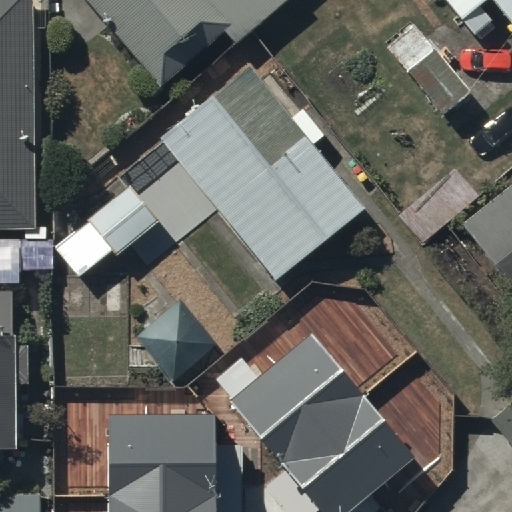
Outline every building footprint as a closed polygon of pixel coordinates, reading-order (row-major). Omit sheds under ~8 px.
[(0,0),(0,237),(33,237),(33,0),(0,0)] [(83,0),(161,90),(232,30),(238,37),(281,0),(83,0)] [(495,22),(511,43),(511,0),(435,0),(470,42),(495,22)] [(469,104),(412,32),(386,53),(443,124),(469,104)] [(249,73),(159,145),(275,290),(377,208),(302,115),(290,125),(249,73)] [(511,189),(460,229),(511,297),(511,189)] [(131,194),(56,254),(80,285),(112,260),(116,265),(160,230),(131,194)] [(0,463),(16,464),(17,398),(29,398),(29,355),(18,354),(18,300),(0,300),(0,463)] [(177,312),(136,342),(166,383),(207,353),(177,312)] [(191,450),(207,469),(175,496),(188,511),(340,511),(365,492),(342,465),(385,430),(312,342),(277,371),(280,376),(191,450)] [(106,511),(108,389),(59,388),(57,511),(106,511)] [(40,511),(40,502),(0,501),(0,511),(40,511)]
